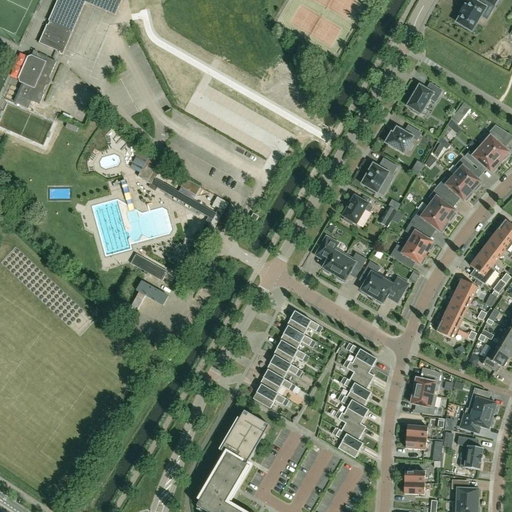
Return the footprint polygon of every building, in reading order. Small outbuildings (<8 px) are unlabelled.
[(63,55),(86,3),(115,16),(122,0),(121,0),(57,0),(49,21),(50,22),(48,26),(47,25),(39,43),(60,52),(59,54),(63,55)] [(494,6),(498,0),(479,0),(478,3),(472,0),(470,0),(467,7),(465,6),(461,14),(462,15),(457,23),(472,32),(486,8),(489,3),(494,6)] [(56,62),(38,54),(36,58),(32,56),(28,58),(19,79),(21,84),(24,85),(16,103),(29,108),(31,102),(40,105),(44,95),(43,92),(56,62)] [(420,86),(419,86),(419,87),(415,94),(414,94),(412,99),(408,106),(407,106),(407,107),(408,107),(421,115),(430,100),(435,103),(442,91),(430,84),(426,90),(420,86)] [(397,129),(393,134),(390,132),(385,140),(387,141),(386,144),(403,154),(413,139),(417,141),(421,134),(408,126),(404,133),(397,129)] [(482,147),(500,163),(503,159),(504,160),(509,155),(508,154),(508,153),(502,148),(505,144),(506,145),(506,144),(502,141),(508,134),(495,126),(487,135),(490,138),(482,147)] [(450,146),(441,137),(438,142),(440,144),(434,155),(439,159),(446,150),(450,146)] [(500,163),(482,147),(473,156),(469,152),(465,157),(478,169),(482,165),(491,173),(492,172),(493,173),(497,168),(496,167),(500,163)] [(104,172),(126,170),(124,157),(118,158),(117,154),(102,155),(104,172)] [(151,185),(155,179),(158,174),(164,178),(169,170),(148,158),(138,177),(151,185)] [(454,176),(472,192),(473,190),(475,192),(481,185),(479,184),(481,183),(472,175),(476,170),(463,158),(454,167),(459,171),(454,176)] [(378,168),(374,165),(373,164),(372,165),(373,166),(362,184),(362,183),(361,185),(363,185),(369,189),(367,191),(375,195),(376,193),(377,194),(378,193),(388,175),(389,174),(392,176),(397,167),(383,159),(378,168)] [(472,192),(454,176),(449,182),(445,178),(436,188),(447,196),(452,191),(463,202),(465,200),(466,202),(472,195),(471,193),(472,192)] [(196,195),(200,188),(186,179),(181,187),(196,195)] [(429,208),(448,222),(449,220),(451,221),(456,214),(454,213),(455,211),(443,202),(447,196),(436,188),(429,198),(433,201),(429,208)] [(227,203),(216,197),(211,205),(218,208),(219,209),(222,211),(227,203)] [(373,208),(354,197),(343,217),(345,218),(344,220),(352,225),(353,223),(356,225),(365,210),(370,213),(373,208)] [(397,212),(388,207),(379,223),(387,228),(397,212)] [(219,209),(218,208),(212,219),(216,222),(222,211),(219,209)] [(448,222),(429,208),(424,214),(419,210),(412,221),(423,229),(427,223),(440,232),(441,230),(443,232),(448,224),(447,223),(448,222)] [(258,217),(253,214),(247,225),(252,228),(258,217)] [(406,241),(426,254),(429,250),(430,251),(434,245),(432,244),(433,243),(420,235),(423,229),(412,221),(405,232),(410,235),(406,241)] [(511,225),(505,221),(498,230),(511,240),(511,225)] [(511,240),(498,230),(491,239),(505,250),(507,251),(511,244),(511,240)] [(334,275),(346,255),(335,248),(338,243),(326,236),(318,251),(329,257),(323,269),(324,270),(324,272),(328,274),(330,273),(334,275)] [(505,250),(491,239),(484,248),(498,259),(504,252),(505,250)] [(426,254),(406,241),(402,248),(397,245),(390,256),(402,264),(406,257),(419,265),(420,264),(422,265),(426,259),(424,258),(426,254)] [(496,262),(498,259),(484,248),(477,257),(495,271),(491,268),(496,262)] [(167,272),(143,258),(136,254),(131,264),(137,268),(162,282),(167,272)] [(353,259),(346,255),(334,275),(338,277),(338,280),(342,282),(344,281),(345,282),(353,268),(359,272),(366,260),(356,254),(353,259)] [(492,276),(495,271),(477,257),(470,266),(478,273),(474,278),(485,285),(492,276)] [(372,297),(384,276),(378,272),(380,268),(370,261),(363,273),(369,277),(361,290),(362,291),(361,293),(367,297),(368,295),(372,297)] [(396,283),(384,276),(372,297),(376,300),(375,302),(381,305),(382,303),(383,304),(389,294),(400,300),(410,285),(398,278),(396,283)] [(462,280),(456,291),(472,298),(477,288),(462,280)] [(163,307),(168,297),(142,282),(136,291),(139,293),(131,308),(138,311),(146,297),(163,307)] [(456,291),(451,301),(467,309),(472,298),(456,291)] [(462,319),(467,309),(451,301),(446,311),(462,319)] [(446,311),(441,322),(457,330),(462,319),(446,311)] [(304,335),(308,328),(319,334),(323,328),(294,312),(286,326),(303,336),(304,335)] [(452,340),(457,330),(441,322),(436,332),(452,340)] [(297,350),(302,342),(313,348),(316,343),(304,335),(303,336),(286,326),(288,327),(280,341),(297,351),(297,350)] [(500,340),(511,346),(511,333),(506,330),(500,340)] [(483,343),(486,337),(480,335),(480,336),(478,340),(483,343)] [(509,359),(511,354),(511,346),(500,340),(494,350),(509,359)] [(295,357),(306,363),(309,357),(297,350),(297,351),(280,341),(281,342),(273,355),(290,365),(295,357)] [(349,344),(346,350),(356,356),(352,364),(369,374),(377,360),(349,344)] [(503,369),(509,359),(494,350),(491,348),(482,364),(496,372),(499,366),(503,369)] [(169,361),(173,357),(168,353),(164,356),(169,361)] [(299,378),(303,372),(290,365),(273,355),(274,356),(266,370),(283,380),(284,379),(288,371),(299,378)] [(479,361),(472,357),(468,365),(475,369),(479,361)] [(342,366),(353,373),(349,381),(343,377),(372,394),(367,391),(375,377),(369,374),(352,364),(346,360),(342,366)] [(266,370),(268,371),(260,385),(276,394),(277,393),(281,386),(293,392),(296,386),(284,379),(283,380),(266,370)] [(414,392),(437,397),(440,385),(442,375),(434,371),(429,370),(426,381),(416,379),(416,380),(414,380),(412,387),(414,387),(414,392)] [(351,390),(347,397),(341,394),(340,394),(369,411),(364,408),(372,394),(343,377),(340,383),(351,390)] [(269,409),(275,400),(286,406),(289,401),(289,400),(277,393),(276,394),(260,385),(261,386),(253,399),(269,409)] [(294,393),(303,397),(307,389),(298,385),(294,393)] [(486,401),(489,393),(475,388),(468,409),(492,417),(493,415),(495,415),(498,407),(496,406),(496,404),(486,401)] [(422,414),(434,416),(436,409),(435,408),(437,397),(414,392),(413,396),(411,395),(409,402),(411,403),(411,404),(424,407),(422,414)] [(344,414),(338,411),(366,428),(361,425),(369,411),(340,394),(337,400),(348,407),(344,414)] [(492,419),(492,417),(468,409),(466,409),(460,428),(476,433),(478,426),(489,429),(489,427),(491,428),(494,420),(492,419)] [(334,417),(345,424),(341,432),(335,428),(335,429),(363,445),(364,445),(358,441),(366,428),(338,411),(334,417)] [(245,511),(228,501),(247,467),(244,465),(262,433),(265,435),(270,427),(245,412),(222,452),(225,454),(203,493),(205,495),(197,508),(204,511),(245,511)] [(427,439),(428,428),(408,426),(407,438),(427,439)] [(363,445),(335,429),(332,434),(343,441),(338,449),(355,459),(363,445)] [(460,467),(479,471),(481,464),(482,464),(483,456),(482,456),(483,449),(473,447),(475,439),(459,437),(457,445),(463,446),(460,467)] [(426,451),(427,439),(407,438),(406,449),(426,451)] [(405,472),(405,484),(425,484),(425,473),(405,472)] [(457,502),(478,503),(478,498),(480,499),(481,491),(469,490),(469,489),(467,487),(465,487),(466,481),(452,481),(452,490),(458,490),(457,502)] [(425,484),(405,484),(405,495),(425,496),(425,484)] [(479,511),(480,509),(478,508),(478,503),(457,502),(453,502),(452,511),(479,511)]
